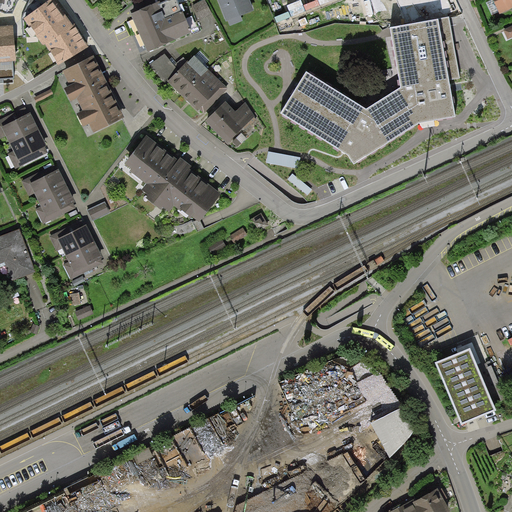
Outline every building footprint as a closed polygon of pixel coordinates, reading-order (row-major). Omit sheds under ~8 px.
[(8,0),(0,0),(0,12),(14,19),(18,6),(8,0)] [(53,0),(26,18),(59,64),(85,46),(53,0)] [(183,0),(161,0),(163,5),(134,16),(151,55),(194,37),(181,1),(183,0)] [(204,0),(192,6),(199,20),(212,14),(204,0)] [(217,0),(227,24),(257,13),(251,0),(217,0)] [(511,0),(494,0),(501,12),(511,7),(511,0)] [(368,108),(307,72),(282,113),(348,152),(353,161),(417,122),(453,115),(446,79),(457,77),(446,19),(390,30),(400,85),(368,108)] [(12,26),(0,26),(0,77),(16,76),(12,26)] [(94,55),(62,71),(70,85),(64,88),(71,102),(77,99),(82,110),(76,113),(83,127),(89,124),(93,133),(125,117),(94,55)] [(227,89),(199,57),(182,72),(167,56),(153,67),(169,87),(198,112),(227,89)] [(51,89),(34,97),(37,103),(54,95),(51,89)] [(245,102),(235,112),(225,102),(205,121),(227,144),(255,117),(245,102)] [(25,107),(0,119),(0,138),(5,136),(13,151),(8,154),(15,169),(48,152),(45,147),(47,146),(30,112),(28,113),(25,107)] [(178,160),(146,135),(124,164),(131,169),(129,171),(146,184),(141,190),(148,195),(146,198),(161,210),(163,207),(169,212),(174,205),(190,218),(192,217),(199,222),(221,193),(190,169),(192,166),(180,157),(178,160)] [(54,165),(21,180),(29,196),(34,194),(41,206),(36,209),(43,224),(76,208),(74,204),(76,203),(59,169),(56,170),(54,165)] [(109,212),(105,203),(88,210),(93,220),(109,212)] [(261,215),(253,219),(259,230),(267,225),(261,215)] [(82,220),(49,236),(57,252),(62,249),(68,262),(63,265),(71,279),(103,263),(101,259),(103,258),(87,224),(85,225),(82,220)] [(243,228),(231,236),(235,242),(246,234),(243,228)] [(19,229),(0,236),(0,267),(6,265),(12,281),(36,272),(19,229)] [(226,247),(222,241),(210,248),(213,254),(226,247)] [(72,282),(74,286),(85,280),(83,276),(72,282)] [(72,305),(81,304),(79,292),(70,294),(72,305)] [(93,314),(90,305),(75,312),(78,320),(93,314)] [(473,347),(436,361),(459,419),(495,405),(473,347)] [(443,511),(448,509),(437,488),(394,511),(443,511)]
